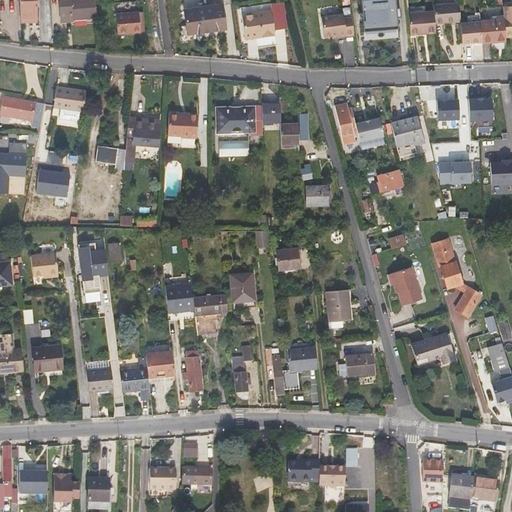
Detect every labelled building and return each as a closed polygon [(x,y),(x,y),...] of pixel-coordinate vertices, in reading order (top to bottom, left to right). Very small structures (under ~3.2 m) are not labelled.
[(19,0),(20,16),(36,15),(35,0),(19,0)] [(58,0),(60,20),(96,17),(94,0),(58,0)] [(390,0),(369,0),(370,5),(362,5),(363,18),(366,18),(367,26),(364,26),(366,37),(401,34),(400,23),(399,14),(398,2),(391,2),(390,0)] [(440,0),(443,22),(462,20),(460,2),(458,2),(458,0),(440,0)] [(223,4),(184,10),(188,33),(226,27),(223,4)] [(511,36),(511,5),(503,7),(504,15),(504,19),(507,37),(511,36)] [(254,37),(254,35),(275,31),(272,10),(242,14),(246,39),(254,37)] [(138,11),(116,14),(118,33),(140,31),(138,11)] [(437,22),(436,11),(422,12),(424,34),(438,33),(437,22)] [(411,13),(413,35),(424,34),(422,12),(411,13)] [(471,18),(471,22),(463,23),(465,43),(485,41),(483,21),(483,17),(471,18)] [(324,23),(328,41),(336,40),(342,39),(343,42),(358,39),(355,22),(349,23),(348,19),(324,23)] [(507,37),(504,19),(493,20),(483,21),(485,41),(485,42),(507,40),(507,37)] [(267,43),(276,42),(275,36),(259,37),(259,45),(268,44),(267,43)] [(56,87),(54,107),(63,108),(63,119),(82,121),(86,90),(56,87)] [(3,96),(0,112),(0,114),(11,116),(14,98),(3,96)] [(16,100),(16,98),(14,98),(11,116),(31,120),(31,125),(40,127),(44,103),(28,100),(28,102),(16,100)] [(470,120),(493,119),(492,98),(470,99),(470,120)] [(438,119),(460,118),(459,99),(437,100),(438,119)] [(354,141),(351,126),(355,126),(354,123),(351,107),(347,108),(346,102),(334,105),(343,143),(354,141)] [(262,118),(269,117),(270,120),(280,119),(279,103),(272,104),(261,104),(261,105),(262,105),(262,118)] [(262,105),(261,105),(248,106),(248,110),(231,110),(218,111),(218,132),(249,131),(249,136),(263,135),(262,123),(262,118),(262,105)] [(196,138),(197,116),(187,115),(187,117),(177,116),(178,113),(169,113),(168,135),(180,135),(181,137),(196,138)] [(298,114),(298,124),(298,138),(307,138),(307,114),(298,114)] [(422,140),(417,117),(391,123),(397,146),(422,140)] [(383,136),(379,118),(354,123),(355,126),(358,141),(383,136)] [(157,138),(159,122),(128,119),(126,149),(125,161),(131,162),(133,136),(139,136),(139,142),(150,143),(150,137),(157,138)] [(280,125),(280,143),(299,142),(298,138),(298,124),(280,125)] [(48,137),(46,136),(38,135),(35,154),(34,160),(44,162),(48,137)] [(398,150),(423,143),(422,140),(397,146),(398,150)] [(115,163),(115,168),(124,170),(125,161),(126,149),(98,145),(96,160),(105,162),(115,163)] [(0,193),(24,196),(27,154),(0,152),(0,193)] [(491,184),(511,183),(511,157),(510,158),(510,159),(502,159),(502,161),(491,162),(491,184)] [(451,182),(471,182),(470,161),(451,161),(451,182)] [(440,162),(440,180),(450,180),(450,162),(440,162)] [(395,163),(376,169),(378,176),(396,170),(395,163)] [(67,197),(70,173),(39,169),(36,194),(67,197)] [(404,185),(399,169),(396,170),(378,176),(380,182),(378,183),(381,192),(404,185)] [(328,185),(306,186),(306,208),(330,206),(328,185)] [(369,198),(362,200),(365,212),(372,210),(369,198)] [(119,225),(132,225),(132,218),(120,217),(119,225)] [(269,231),(255,232),(258,257),(271,255),(269,231)] [(402,234),(388,238),(391,248),(405,244),(402,234)] [(447,288),(454,285),(462,283),(447,239),(431,244),(438,264),(440,264),(447,288)] [(110,260),(121,259),(120,241),(110,242),(110,260)] [(79,244),(85,292),(101,290),(99,275),(109,274),(106,249),(96,250),(95,242),(79,244)] [(298,264),(297,248),(276,249),(278,270),(285,269),(285,265),(298,264)] [(47,274),(48,277),(58,275),(56,253),(31,255),(33,276),(47,274)] [(0,285),(12,285),(10,262),(0,262),(0,285)] [(421,299),(411,267),(390,273),(394,285),(396,292),(398,292),(402,305),(421,299)] [(255,307),(252,273),(230,274),(232,302),(244,301),(245,307),(255,307)] [(167,312),(195,309),(192,283),(165,285),(167,312)] [(465,293),(468,287),(462,283),(454,285),(465,293)] [(467,316),(481,295),(468,287),(465,293),(456,309),(467,316)] [(348,289),(326,291),(329,327),(343,326),(342,320),(349,320),(348,306),(349,305),(348,289)] [(216,333),(214,313),(227,312),(226,294),(193,298),(195,309),(197,335),(216,333)] [(23,323),(31,322),(30,310),(22,310),(23,323)] [(511,336),(506,321),(498,324),(503,339),(511,336)] [(417,363),(441,356),(443,360),(454,356),(447,333),(411,344),(417,363)] [(0,343),(0,350),(14,350),(13,342),(10,340),(5,340),(3,343),(0,343)] [(511,377),(501,342),(486,347),(494,371),(499,369),(502,379),(490,382),(496,401),(504,399),(505,402),(511,400),(511,377)] [(286,347),(289,369),(296,369),(317,367),(315,344),(286,347)] [(59,345),(33,348),(35,371),(62,368),(59,345)] [(250,345),(242,346),(243,357),(243,360),(251,360),(250,345)] [(0,372),(22,370),(20,349),(14,350),(0,350),(0,372)] [(172,349),(145,352),(147,367),(148,377),(174,375),(172,349)] [(188,378),(189,391),(203,390),(199,350),(185,351),(187,372),(182,372),(183,378),(188,378)] [(372,353),(345,355),(347,373),(365,372),(366,373),(374,373),(372,353)] [(273,356),(276,393),(284,393),(283,388),(282,374),(280,355),(273,356)] [(231,358),(233,372),(234,372),(236,372),(235,364),(244,363),(243,360),(243,357),(231,358)] [(248,390),(247,383),(246,378),(246,371),(244,371),(244,363),(235,364),(236,372),(234,372),(236,391),(248,390)] [(148,377),(147,367),(120,370),(122,392),(140,390),(142,400),(150,400),(148,377)] [(298,386),(297,373),(289,374),(282,374),(283,388),(298,386)] [(87,377),(89,397),(110,395),(114,394),(111,374),(87,377)] [(454,410),(449,396),(442,398),(447,413),(454,410)] [(447,414),(447,413),(442,398),(432,402),(437,417),(447,414)] [(9,489),(11,483),(10,457),(10,448),(10,445),(2,446),(2,447),(3,486),(3,497),(11,497),(11,511),(17,511),(17,489),(9,489)] [(319,478),(319,466),(319,460),(303,460),(303,463),(296,462),(288,462),(288,481),(311,482),(311,478),(319,478)] [(423,460),(423,482),(443,482),(443,461),(423,460)] [(319,478),(319,482),(319,486),(328,486),(330,489),(334,489),(336,486),(345,487),(345,467),(319,466),(319,478)] [(176,469),(150,468),(150,490),(176,490),(176,469)] [(183,469),(183,484),(191,484),(197,484),(211,484),(211,470),(183,469)] [(47,472),(19,472),(19,483),(36,484),(37,494),(47,494),(47,472)] [(71,499),(78,499),(79,483),(70,482),(70,481),(67,481),(67,474),(54,474),(53,502),(71,502),(71,499)] [(452,476),(450,496),(471,499),(471,498),(473,478),(452,476)] [(495,501),(498,481),(473,478),(471,498),(495,501)] [(108,503),(109,479),(89,479),(88,502),(108,503)] [(37,494),(36,484),(19,483),(19,494),(37,494)] [(330,497),(330,492),(326,491),(325,500),(342,501),(342,497),(330,497)]
